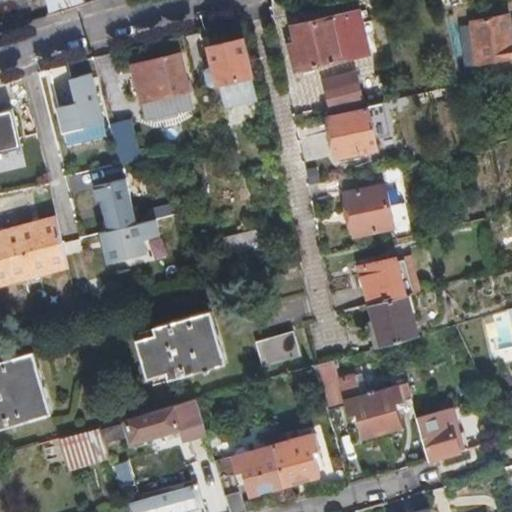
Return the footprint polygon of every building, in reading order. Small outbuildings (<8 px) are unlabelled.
[(46,0),(43,18),(85,5),(82,0),(46,0)] [(365,12),(359,13),(369,54),(375,53),(365,12)] [(369,54),(359,13),(331,20),(330,18),(292,27),(297,44),(289,46),(296,72),(369,54)] [(511,61),(511,47),(511,48),(508,18),(471,23),(471,26),(476,65),(511,61)] [(476,65),(471,26),(459,27),(464,67),(476,65)] [(260,97),(246,38),(214,46),(218,66),(214,68),(211,71),(214,81),(217,83),(222,82),(227,105),(260,97)] [(193,110),(179,54),(131,65),(146,121),(193,110)] [(354,71),(357,83),(370,80),(367,68),(354,71)] [(91,74),(69,79),(74,103),(56,108),(62,132),(102,123),(91,74)] [(472,75),(459,77),(462,86),(469,84),(474,83),(472,75)] [(363,108),(376,105),(370,80),(357,83),(358,87),(363,108)] [(328,94),(332,115),(363,108),(358,87),(328,94)] [(376,149),(366,109),(327,117),(336,159),(376,149)] [(133,118),(110,124),(120,164),(143,159),(133,118)] [(106,137),(102,123),(62,132),(66,146),(106,137)] [(124,180),(92,187),(96,203),(100,202),(107,232),(135,225),(124,180)] [(394,227),(384,186),(344,195),(355,237),(394,227)] [(0,285),(67,267),(55,218),(0,232),(0,285)] [(107,232),(98,234),(106,264),(145,255),(142,241),(158,237),(154,220),(135,225),(107,232)] [(269,256),(263,231),(227,240),(232,264),(269,256)] [(361,268),(370,304),(404,296),(394,259),(361,268)] [(418,338),(406,296),(404,296),(370,304),(377,331),(372,332),(375,350),(418,338)] [(228,364),(212,311),(155,327),(157,334),(138,339),(149,379),(168,374),(170,380),(206,370),(207,374),(211,373),(210,369),(228,364)] [(302,358),(295,332),(256,343),(263,368),(302,358)] [(0,428),(52,414),(34,352),(0,361),(0,428)] [(316,374),(327,412),(345,407),(349,416),(356,414),(364,439),(403,428),(396,403),(404,401),(401,391),(408,389),(404,374),(379,381),(382,390),(374,393),(373,390),(370,391),(370,393),(362,396),(356,376),(338,381),(332,362),(318,366),(313,367),(316,374)] [(297,379),(316,374),(313,367),(295,373),(297,379)] [(288,382),(297,379),(295,373),(286,375),(288,382)] [(131,443),(202,423),(195,401),(124,421),(131,443)] [(418,420),(430,462),(462,453),(457,435),(460,434),(453,410),(418,420)] [(104,428),(107,442),(127,437),(124,423),(104,428)] [(99,429),(59,440),(68,469),(109,458),(99,429)] [(274,446),(286,487),(320,478),(313,453),(320,451),(315,435),(314,435),(312,430),(298,434),(299,439),(274,446)] [(251,497),(286,487),(274,446),(232,458),(237,475),(243,474),(251,497)] [(130,460),(115,464),(121,484),(136,480),(130,460)] [(133,511),(178,511),(205,505),(199,484),(131,503),(133,511)] [(225,494),(230,511),(244,511),(237,491),(225,494)]
